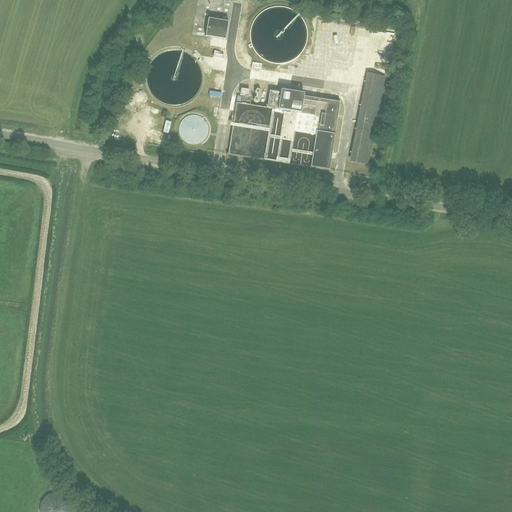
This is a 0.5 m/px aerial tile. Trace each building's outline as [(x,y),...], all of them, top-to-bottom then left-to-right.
[(205,37),(206,37),(225,40),(228,23),(228,22),(208,19),(205,37)] [(272,62),(274,33),(262,32),(260,61),(272,62)] [(385,78),(366,74),(349,162),(368,166),(385,78)] [(340,103),(320,99),(303,97),(304,94),(280,90),(280,93),(269,91),(266,108),(250,106),(250,102),(248,101),(249,91),(240,89),(239,96),(242,97),(241,104),(236,104),(228,154),(329,170),(340,103)] [(179,126),(179,129),(179,133),(179,136),(181,138),(182,140),(184,142),(187,144),(191,145),(194,145),(197,145),(200,143),(203,142),(205,140),(207,136),(208,134),(208,130),(208,127),(206,123),(204,120),(201,118),(199,117),(196,116),(193,116),(190,116),(187,117),(184,118),(182,120),(180,123),(179,126)] [(37,511),(63,511),(64,493),(38,492),(37,511)]
